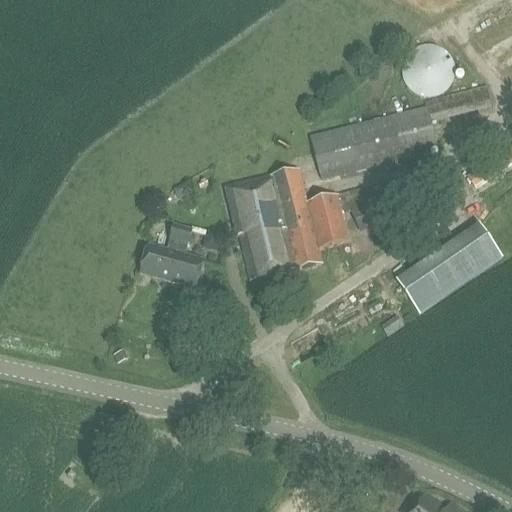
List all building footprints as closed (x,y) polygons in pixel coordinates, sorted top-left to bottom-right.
[(511,42),(498,51),(507,66),(511,62),(511,42)] [(418,97),(427,99),(435,99),(443,95),(450,89),(454,82),(455,73),(454,64),(450,57),(443,51),(435,47),(427,47),(418,49),(411,53),(406,60),(403,69),(403,77),(406,86),(411,92),(418,97)] [(437,153),(427,113),(311,142),(321,183),(437,153)] [(511,151),(469,181),(476,191),(511,166),(511,151)] [(297,173),(279,177),(224,191),(237,240),(248,285),(320,267),(317,253),(348,246),(337,199),(305,207),(297,173)] [(351,213),(361,235),(408,211),(397,190),(351,213)] [(419,311),(509,262),(487,223),(397,271),(419,311)] [(190,234),(175,230),(169,254),(148,248),(140,277),(196,292),(203,263),(183,258),(190,234)] [(344,466),(339,483),(369,490),(373,473),(344,466)] [(455,511),(451,508),(448,511),(442,511),(425,499),(415,511),(455,511)] [(290,502),(286,511),(308,511),(309,509),(290,502)]
